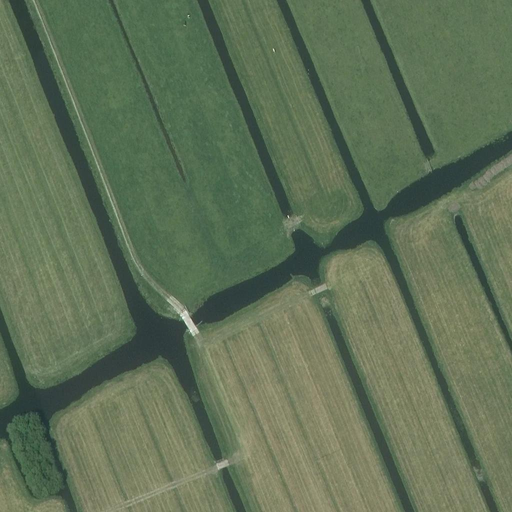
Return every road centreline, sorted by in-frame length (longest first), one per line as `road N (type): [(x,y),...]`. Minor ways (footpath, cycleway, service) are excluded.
road 1 (track): [(105,511),(227,462),(239,448),(199,344),(341,284)]
road 2 (track): [(199,344),(140,269),(33,0)]
